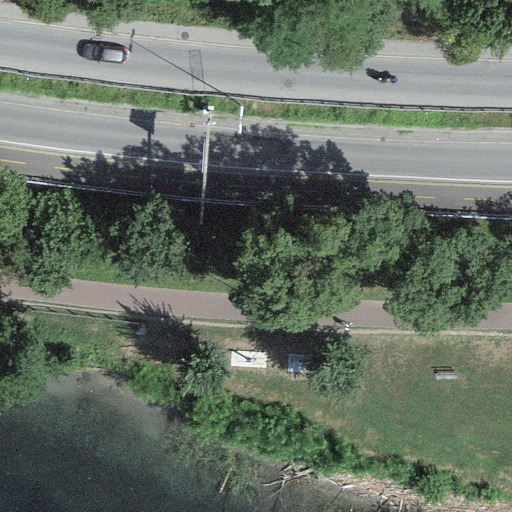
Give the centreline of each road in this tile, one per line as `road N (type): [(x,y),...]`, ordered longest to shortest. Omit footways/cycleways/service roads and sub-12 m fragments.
road 1 (primary): [(0,123),(233,151),(511,164)]
road 2 (primary): [(511,83),(190,68),(0,44)]
